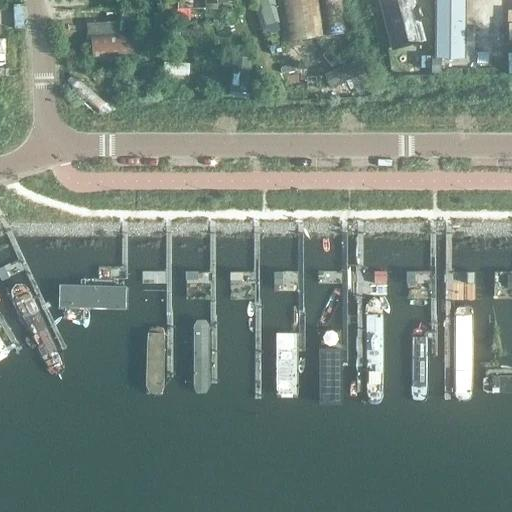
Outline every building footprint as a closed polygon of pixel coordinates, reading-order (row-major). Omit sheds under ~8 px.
[(160,0),(160,2),(177,2),(177,8),(218,8),(217,2),(234,1),(234,0),(160,0)] [(325,35),(319,0),(273,0),(280,42),(325,35)] [(346,32),(341,0),(320,0),(326,35),(346,32)] [(421,46),(421,0),(391,0),(392,46),(421,46)] [(467,57),(466,0),(436,0),(437,57),(467,57)] [(506,0),(474,0),(475,38),(507,38),(506,0)] [(142,59),(139,28),(91,32),(94,63),(142,59)] [(366,70),(361,58),(326,72),(331,84),(366,70)] [(249,89),(251,62),(234,61),(233,88),(249,89)] [(25,278),(7,286),(50,379),(68,371),(25,278)] [(127,283),(59,283),(59,307),(127,307),(127,283)] [(383,295),(365,295),(365,403),(383,403),(383,295)] [(474,304),(454,304),(454,403),(474,403),(474,304)] [(253,307),(235,307),(235,403),(253,403),(253,307)] [(511,320),(495,320),(495,407),(511,407),(511,320)] [(428,323),(412,323),(412,403),(428,403),(428,323)] [(0,326),(0,366),(18,355),(0,326)] [(342,329),(320,329),(320,403),(342,403),(342,329)] [(204,330),(186,330),(186,403),(204,403),(204,330)] [(165,333),(147,333),(147,403),(165,403),(165,333)] [(297,333),(276,333),(276,393),(297,393),(297,333)]
